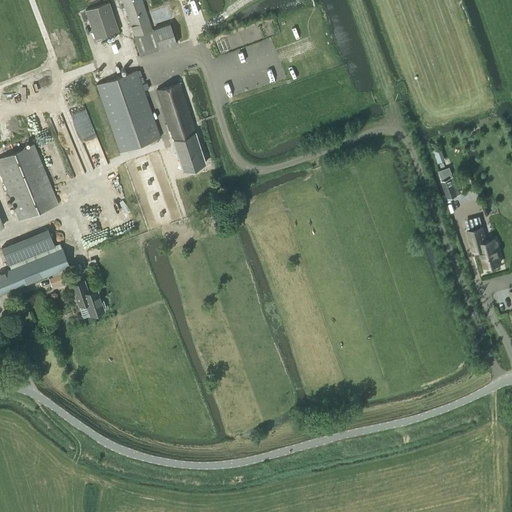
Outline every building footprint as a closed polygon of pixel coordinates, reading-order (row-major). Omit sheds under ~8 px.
[(121,0),(134,36),(133,36),(140,56),(177,43),(170,23),(152,29),(142,0),(121,0)] [(95,39),(118,32),(108,2),(85,10),(95,39)] [(96,84),(120,152),(160,138),(148,101),(137,70),(96,84)] [(182,170),(206,163),(195,132),(179,83),(156,90),(167,124),(166,124),(168,131),(170,130),(173,139),(172,139),(182,170)] [(58,204),(34,143),(0,157),(0,172),(19,220),(58,204)] [(450,169),(439,173),(441,180),(447,197),(456,194),(450,177),(453,176),(450,169)] [(47,228),(0,246),(7,264),(54,245),(47,228)] [(496,247),(497,246),(496,242),(494,241),(494,239),(483,242),(480,228),(467,231),(473,251),(479,249),(484,267),(500,263),(496,247)] [(0,273),(0,295),(70,266),(62,247),(0,273)] [(52,286),(67,281),(64,273),(49,278),(52,286)] [(100,311),(104,310),(97,288),(88,291),(84,280),(71,284),(77,301),(84,299),(90,315),(94,314),(94,315),(101,313),(100,311)]
